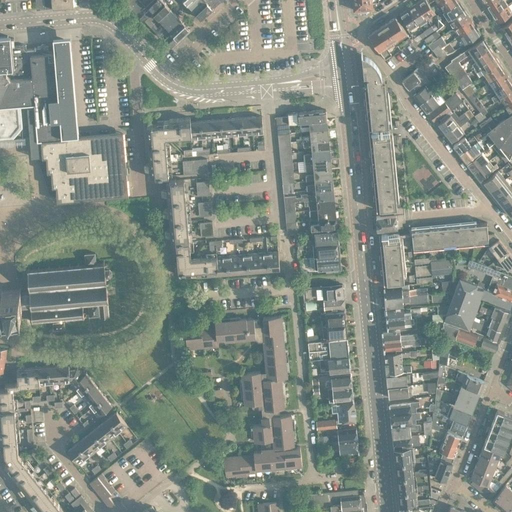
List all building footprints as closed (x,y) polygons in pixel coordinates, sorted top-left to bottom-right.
[(43,0),(45,8),(73,6),(72,0),(43,0)] [(132,9),(141,1),(139,0),(133,0),(128,5),(132,9)] [(147,18),(163,2),(161,0),(151,0),(146,5),(149,9),(139,19),(142,22),(144,20),(147,18)] [(193,0),(188,5),(195,12),(206,1),(206,0),(193,0)] [(219,0),(206,0),(206,1),(195,12),(201,19),(220,1),(220,0),(219,0)] [(368,8),(372,8),(372,2),(378,1),(377,0),(352,0),(353,10),(357,9),(358,11),(360,12),(366,12),(369,10),(368,8)] [(420,0),(416,3),(426,19),(434,13),(430,7),(425,0),(420,0)] [(440,0),(437,2),(437,3),(443,11),(458,1),(456,0),(440,0)] [(487,8),(491,14),(507,4),(504,0),(495,0),(487,6),(488,7),(487,8)] [(145,6),(141,1),(132,9),(136,13),(145,6)] [(460,3),(459,3),(458,1),(443,11),(448,19),(464,9),(460,3)] [(170,8),(163,2),(147,18),(144,20),(149,25),(157,17),(159,19),(170,8)] [(410,8),(408,9),(418,24),(426,19),(416,3),(409,7),(410,8)] [(511,11),(507,4),(491,14),(497,23),(511,12),(511,11)] [(152,28),(157,34),(176,15),(170,8),(159,19),(160,21),(152,28)] [(418,24),(408,9),(407,10),(406,9),(399,14),(410,30),(418,24)] [(448,19),(453,28),(468,18),(467,16),(468,15),(464,9),(448,19)] [(183,22),(176,15),(157,34),(160,37),(168,29),(172,33),(183,22)] [(395,16),(378,28),(389,43),(406,32),(395,16)] [(469,19),(468,18),(453,28),(459,36),(475,25),(470,19),(469,19)] [(511,19),(500,28),(505,36),(511,31),(511,19)] [(170,48),(189,29),(183,22),(172,33),(175,36),(167,44),(170,48)] [(422,30),(425,35),(433,30),(430,25),(422,30)] [(480,34),(475,25),(459,36),(464,44),(480,34)] [(384,46),(389,43),(378,28),(368,34),(379,50),(385,58),(390,54),(384,46)] [(442,35),(438,30),(424,39),(428,44),(432,41),(433,42),(442,35)] [(0,138),(16,137),(16,138),(17,138),(17,139),(18,139),(19,139),(20,139),(21,138),(21,137),(21,136),(29,136),(31,157),(40,156),(41,171),(52,170),(53,185),(57,185),(58,200),(128,195),(123,131),(65,136),(65,135),(78,134),(70,35),(53,36),(54,52),(49,53),(48,46),(34,47),(34,48),(26,49),(25,45),(19,45),(12,46),(11,38),(8,39),(8,36),(0,36),(0,138)] [(442,47),(447,44),(442,36),(433,42),(432,41),(428,44),(432,50),(440,44),(442,47)] [(400,43),(403,47),(411,41),(408,37),(400,43)] [(468,49),(455,57),(458,61),(470,53),(473,57),(489,47),(483,39),(468,49)] [(448,43),(447,44),(442,47),(440,44),(432,50),(439,59),(445,54),(447,55),(454,50),(448,43)] [(493,53),(489,47),(473,57),(476,62),(471,65),(474,68),(478,65),(493,55),(492,54),(493,53)] [(364,87),(369,138),(376,209),(379,208),(396,207),(396,206),(390,143),(397,143),(396,136),(396,134),(389,135),(385,87),(385,86),(384,80),(381,80),(381,74),(379,69),(376,65),(374,62),(370,59),(366,56),(361,54),(363,76),(364,75),(365,87),(364,87)] [(481,69),(484,74),(499,63),(495,57),(494,57),(493,55),(478,65),(474,68),(473,69),(475,73),(481,69)] [(456,72),(454,69),(460,65),(458,61),(455,57),(451,60),(452,61),(445,66),(452,76),(456,72)] [(429,59),(422,64),(426,68),(432,63),(429,59)] [(482,80),(485,85),(486,84),(504,72),(503,70),(504,70),(499,63),(484,74),(486,78),(482,80)] [(466,74),(460,65),(454,69),(456,72),(452,76),(456,81),(466,74)] [(418,67),(402,80),(412,92),(428,80),(418,67)] [(506,73),(505,73),(504,72),(486,84),(488,88),(492,86),(494,90),(510,79),(506,73)] [(456,81),(462,89),(471,82),(466,74),(456,81)] [(511,82),(510,79),(494,90),(497,94),(491,97),(494,102),(500,98),(511,89),(511,82)] [(438,88),(431,94),(420,103),(426,111),(438,102),(435,98),(451,85),(448,81),(438,88)] [(471,82),(462,89),(468,96),(473,92),(476,90),(471,82)] [(413,95),(420,103),(431,94),(438,88),(436,86),(429,91),(425,86),(413,95)] [(511,89),(500,98),(496,100),(499,104),(502,102),(505,106),(511,101),(511,89)] [(431,110),(428,113),(435,122),(462,101),(455,91),(431,110)] [(473,92),(468,96),(474,104),(479,100),(473,92)] [(479,100),(474,104),(480,111),(484,108),(482,106),(483,106),(479,100)] [(453,111),(438,123),(445,132),(471,112),(468,108),(458,117),(453,111)] [(287,113),(288,116),(288,123),(300,122),(309,121),(326,119),(325,109),(287,113)] [(473,115),(471,112),(445,132),(452,141),(464,131),(459,126),(473,115)] [(511,113),(511,114),(495,125),(490,117),(479,124),(485,132),(487,130),(493,137),(495,140),(502,149),(509,158),(510,157),(511,152),(511,113)] [(262,115),(251,116),(253,134),(263,133),(262,115)] [(243,135),(253,134),(251,116),(241,117),(243,135)] [(277,124),(288,123),(288,116),(276,117),(277,124)] [(191,139),(192,139),(190,121),(190,117),(168,119),(168,120),(163,121),(163,124),(146,125),(149,163),(146,163),(144,165),(144,168),(146,169),(150,169),(150,177),(168,175),(165,137),(190,135),(191,139)] [(241,117),(231,118),(232,136),(243,135),(241,117)] [(222,136),(232,136),(231,118),(221,119),(222,136)] [(202,138),(212,137),(211,119),(200,120),(202,138)] [(221,119),(211,119),(212,137),(222,136),(221,119)] [(327,129),(326,119),(309,121),(300,122),(300,126),(309,126),(310,131),(327,129)] [(200,120),(190,121),(192,139),(202,138),(200,120)] [(278,130),(278,134),(289,133),(288,123),(277,124),(277,130),(278,130)] [(302,141),(304,141),(311,140),(328,139),(327,129),(310,131),(310,135),(302,136),(302,141)] [(278,137),(278,143),(290,142),(289,133),(278,134),(278,137)] [(453,145),(459,154),(477,140),(473,135),(467,140),(464,136),(453,145)] [(495,140),(493,137),(486,142),(489,146),(491,143),(495,140)] [(328,139),(311,140),(304,141),(304,146),(311,145),(312,150),(329,148),(328,139)] [(477,140),(459,154),(466,162),(483,148),(477,140)] [(495,140),(491,143),(498,152),(502,149),(495,140)] [(280,150),(280,153),(291,152),(290,142),(278,143),(279,150),(280,150)] [(330,158),(329,148),(312,150),(312,153),(304,154),(304,161),(313,160),(330,158)] [(502,149),(498,152),(505,161),(509,158),(502,149)] [(280,157),(280,163),(292,162),(291,152),(280,153),(280,157)] [(488,160),(482,152),(467,164),(473,172),(485,163),(488,160)] [(182,160),(183,174),(208,172),(207,158),(182,160)] [(331,168),(330,158),(313,160),(304,161),(305,171),(314,170),(331,168)] [(485,163),(473,172),(480,180),(497,166),(495,163),(492,165),(488,160),(485,163)] [(281,169),(282,173),(293,172),(292,162),(280,163),(281,169)] [(332,178),(331,168),(314,170),(314,174),(306,175),(306,180),(314,179),(332,178)] [(498,170),(484,181),(490,190),(505,179),(498,170)] [(294,182),(293,172),(282,173),(282,176),(282,183),(283,183),(291,182),(294,182)] [(315,189),(333,188),(332,178),(314,179),(315,184),(306,185),(307,190),(315,189)] [(167,194),(168,201),(185,200),(184,179),(166,180),(166,188),(163,188),(161,190),(161,193),(163,194),(167,194)] [(490,190),(497,199),(511,187),(505,179),(490,190)] [(197,196),(210,195),(208,180),(196,181),(197,196)] [(283,183),(283,188),(283,189),(284,192),(292,191),(291,182),(283,183)] [(504,207),(511,200),(511,188),(511,187),(497,199),(504,207)] [(334,197),(333,188),(315,189),(316,194),(308,194),(307,193),(301,194),(301,197),(296,197),(296,195),(294,195),(294,201),(304,200),(316,199),(334,197)] [(335,207),(334,197),(316,199),(304,200),(304,206),(309,205),(309,210),(317,209),(335,207)] [(187,220),(185,200),(168,201),(168,208),(165,209),(163,211),(163,213),(165,215),(169,214),(169,222),(187,220)] [(199,216),(211,215),(210,201),(198,202),(199,216)] [(295,211),(294,201),(284,202),(285,208),(286,212),(295,211)] [(403,205),(396,206),(396,207),(379,208),(380,215),(404,212),(403,207),(403,205)] [(336,217),(335,207),(317,209),(309,210),(308,210),(309,220),(311,219),(318,219),(336,217)] [(404,212),(380,215),(376,216),(376,220),(376,222),(375,222),(375,228),(377,228),(377,230),(402,227),(402,222),(405,221),(404,217),(408,216),(407,207),(403,207),(404,212)] [(286,222),(296,221),(295,211),(286,212),(286,215),(285,215),(286,222)] [(337,227),(336,217),(318,219),(311,219),(309,220),(310,229),(337,227)] [(170,235),(171,242),(189,240),(187,220),(169,222),(170,229),(166,229),(165,231),(165,233),(167,235),(170,235)] [(201,236),(213,235),(212,221),(199,222),(201,236)] [(297,231),(296,221),(286,222),(287,232),(297,231)] [(488,246),(498,258),(508,250),(498,238),(494,233),(488,233),(487,222),(476,223),(411,229),(411,234),(412,234),(413,249),(488,242),(488,246)] [(298,246),(305,245),(338,241),(337,229),(311,231),(312,240),(311,240),(311,239),(297,240),(298,246)] [(380,243),(384,284),(404,282),(400,236),(399,236),(398,230),(387,231),(388,233),(381,234),(382,234),(383,243),(380,243)] [(197,274),(197,275),(218,274),(216,256),(190,258),(189,240),(171,242),(174,273),(185,272),(190,272),(191,275),(197,274)] [(340,254),(339,241),(338,241),(305,245),(298,246),(298,249),(306,249),(306,250),(312,249),(313,248),(314,257),(339,254),(340,254)] [(511,254),(508,250),(498,258),(507,270),(511,271),(511,254)] [(268,251),(257,252),(259,270),(269,269),(268,251)] [(269,269),(279,268),(278,251),(268,251),(269,269)] [(58,266),(56,267),(49,267),(49,265),(48,265),(48,267),(39,268),(39,266),(37,266),(38,268),(29,269),(29,267),(27,267),(27,269),(25,269),(25,271),(27,270),(29,289),(27,289),(27,291),(29,290),(29,291),(21,292),(20,289),(17,289),(1,291),(2,296),(1,296),(1,298),(2,298),(3,303),(2,303),(2,304),(3,310),(22,308),(22,306),(30,305),(32,318),(30,318),(30,320),(32,319),(32,321),(33,321),(33,319),(41,319),(41,321),(42,321),(42,319),(52,318),(52,320),(53,320),(53,322),(52,322),(53,330),(64,329),(64,321),(63,321),(63,319),(64,319),(64,317),(72,316),(72,318),(74,318),(74,316),(82,316),(82,318),(84,317),(84,315),(86,315),(86,314),(84,314),(83,303),(88,302),(89,314),(99,313),(99,316),(109,316),(106,283),(108,283),(108,281),(106,281),(105,277),(110,276),(111,274),(111,270),(109,268),(104,269),(104,264),(106,264),(106,262),(104,262),(104,261),(102,261),(102,263),(96,263),(95,252),(84,253),(85,264),(79,265),(78,263),(77,263),(77,265),(70,265),(70,263),(68,263),(69,265),(60,266),(59,264),(58,264),(58,266)] [(259,270),(257,252),(247,253),(249,271),(259,270)] [(247,253),(237,254),(238,272),(249,271),(247,253)] [(238,272),(237,254),(226,255),(228,273),(238,272)] [(340,267),(339,254),(314,257),(315,269),(340,267)] [(226,255),(216,256),(218,274),(228,273),(226,255)] [(469,258),(467,264),(473,267),(475,261),(469,258)] [(430,261),(432,275),(451,273),(450,259),(430,261)] [(487,266),(486,265),(483,271),(492,275),(490,280),(511,288),(511,275),(501,271),(492,268),(487,266)] [(455,289),(450,302),(449,305),(446,313),(443,320),(469,330),(470,326),(473,320),(480,300),(479,299),(483,289),(475,287),(477,284),(459,277),(459,279),(455,289)] [(455,289),(459,279),(441,281),(442,291),(455,289)] [(492,293),(511,300),(511,288),(490,280),(487,289),(492,291),(492,293)] [(344,307),(343,295),(342,284),(319,286),(319,285),(302,287),(305,311),(344,307)] [(408,284),(384,286),(385,296),(420,293),(420,287),(408,288),(408,284)] [(431,293),(432,301),(447,300),(447,292),(431,293)] [(386,307),(403,305),(403,300),(409,299),(409,303),(428,301),(427,293),(420,293),(385,296),(385,299),(382,300),(382,306),(386,307)] [(490,316),(506,322),(510,311),(494,305),(492,309),(481,305),(479,311),(488,314),(490,315),(490,316)] [(403,307),(386,309),(387,319),(415,316),(426,315),(426,309),(420,310),(420,308),(412,309),(412,311),(403,312),(403,307)] [(321,312),(322,324),(345,322),(344,310),(321,312)] [(442,313),(433,314),(433,325),(440,325),(442,325),(442,321),(442,313)] [(502,331),(506,322),(490,316),(490,315),(488,314),(486,320),(480,318),(478,322),(480,323),(484,324),(502,331)] [(284,353),(285,353),(283,338),(282,338),(281,323),(282,323),(281,315),(268,316),(263,317),(263,320),(264,320),(265,327),(254,328),(253,318),(246,319),(246,318),(238,318),(238,320),(223,321),(223,320),(215,321),(215,327),(206,328),(206,326),(195,327),(195,329),(185,330),(186,337),(185,337),(186,349),(195,348),(194,347),(210,345),(210,347),(218,346),(217,339),(224,339),(224,337),(239,336),(239,337),(255,336),(255,339),(258,341),(265,340),(266,356),(267,356),(269,370),(268,370),(260,371),(260,370),(241,372),(242,380),(243,380),(244,395),(243,395),(244,403),(261,402),(262,416),(261,416),(262,424),(253,424),(253,425),(254,425),(255,432),(253,432),(254,441),(275,439),(276,446),(276,449),(268,449),(269,451),(261,451),(261,450),(253,451),(254,454),(246,454),(247,455),(232,457),(231,456),(223,457),(224,468),(225,468),(225,475),(235,474),(236,477),(247,475),(246,473),(256,472),(256,469),(263,468),(263,467),(270,466),(270,468),(278,467),(278,466),(293,464),(293,465),(302,464),(300,452),(300,446),(292,447),(292,445),(294,444),(293,436),(292,436),(290,421),(291,421),(291,413),(276,414),(276,408),(284,407),(283,399),(282,399),(280,384),(282,384),(281,377),(287,376),(286,368),(285,368),(284,353)] [(416,321),(415,316),(387,319),(387,322),(385,323),(386,327),(387,328),(387,329),(405,327),(404,322),(416,321)] [(485,335),(499,340),(502,331),(484,324),(480,323),(478,322),(473,320),(470,326),(481,330),(481,329),(487,331),(485,335)] [(442,325),(440,325),(440,326),(440,333),(473,345),(474,342),(478,344),(479,343),(480,344),(479,346),(490,350),(494,352),(498,342),(494,341),(442,321),(442,325)] [(324,337),(346,335),(345,322),(322,324),(324,337)] [(399,329),(382,331),(383,341),(417,337),(417,333),(400,335),(399,329)] [(318,333),(308,334),(308,341),(318,340),(318,333)] [(318,340),(308,341),(310,359),(316,358),(329,357),(348,355),(348,350),(347,342),(347,337),(318,340)] [(383,341),(384,351),(401,349),(401,344),(411,343),(412,345),(424,344),(424,337),(417,337),(383,341)] [(452,350),(454,344),(443,340),(441,345),(452,350)] [(439,358),(437,374),(441,375),(443,364),(446,364),(447,356),(456,359),(458,353),(441,346),(439,358)] [(417,350),(384,353),(385,363),(402,361),(402,356),(418,355),(417,350)] [(348,355),(329,357),(330,371),(350,369),(348,355)] [(403,366),(402,361),(385,363),(386,373),(411,371),(410,365),(403,366)] [(68,364),(58,365),(59,383),(70,382),(68,365),(68,364)] [(70,382),(71,383),(85,373),(78,364),(68,365),(70,382)] [(58,365),(56,365),(48,366),(49,384),(59,383),(58,365)] [(48,366),(37,367),(39,385),(49,384),(48,366)] [(39,385),(37,367),(16,368),(18,382),(4,383),(5,389),(0,389),(0,410),(14,409),(13,388),(19,388),(19,386),(39,385)] [(454,381),(479,390),(483,380),(458,370),(454,381)] [(85,372),(85,373),(71,383),(78,392),(92,380),(85,372)] [(412,372),(386,375),(387,385),(413,382),(412,372)] [(350,373),(331,375),(332,388),(352,386),(352,384),(350,373)] [(98,388),(92,380),(78,392),(84,400),(98,388)] [(410,385),(387,387),(388,397),(411,395),(410,385)] [(332,388),(328,388),(329,396),(333,395),(334,401),(353,399),(352,386),(332,388)] [(475,402),(479,392),(466,387),(464,391),(450,387),(448,392),(453,393),(462,397),(475,402)] [(84,400),(90,408),(104,396),(98,388),(84,400)] [(454,405),(471,411),(475,402),(462,397),(453,393),(451,398),(456,400),(454,405)] [(111,405),(104,396),(90,408),(97,416),(111,405)] [(336,403),(331,404),(332,412),(337,411),(338,420),(342,420),(342,422),(355,421),(353,401),(340,403),(340,404),(337,405),(336,403)] [(419,401),(389,404),(390,414),(416,411),(415,406),(419,406),(419,401)] [(447,415),(467,423),(471,413),(450,405),(447,415)] [(0,430),(16,429),(14,409),(0,410),(0,430)] [(510,434),(511,431),(511,428),(511,422),(509,421),(511,415),(497,409),(490,426),(499,430),(510,434)] [(445,426),(463,433),(467,423),(447,415),(438,412),(433,410),(432,417),(437,418),(447,422),(445,426)] [(127,425),(116,411),(108,418),(119,432),(127,425)] [(419,411),(416,411),(390,414),(391,425),(416,422),(415,418),(420,418),(419,411)] [(111,438),(119,432),(108,418),(100,424),(111,438)] [(337,427),(336,419),(316,421),(317,429),(337,427)] [(431,434),(431,427),(432,423),(432,421),(423,422),(424,434),(431,434)] [(111,438),(100,424),(92,431),(103,445),(111,438)] [(419,424),(391,427),(392,437),(411,435),(410,430),(419,429),(419,424)] [(496,438),(499,430),(490,426),(488,426),(485,432),(488,432),(487,435),(496,438)] [(338,435),(331,436),(332,442),(335,442),(339,441),(357,439),(356,427),(337,429),(338,435)] [(4,464),(17,481),(31,469),(18,453),(16,429),(0,430),(0,451),(4,451),(4,454),(9,460),(4,464)] [(503,451),(510,434),(499,430),(496,438),(487,435),(484,443),(501,450),(501,451),(503,451)] [(92,431),(84,437),(95,451),(103,445),(92,431)] [(443,441),(458,446),(462,436),(447,431),(443,441)] [(411,440),(411,435),(392,437),(393,447),(421,444),(420,439),(411,440)] [(84,437),(76,443),(87,457),(95,451),(84,437)] [(339,441),(335,442),(336,447),(339,446),(340,453),(358,451),(357,439),(339,441)] [(441,458),(452,462),(458,446),(443,441),(438,439),(436,446),(440,448),(439,451),(443,452),(441,458)] [(79,464),(87,457),(76,443),(67,450),(79,464)] [(480,452),(498,458),(501,451),(501,450),(484,443),(480,452)] [(410,447),(394,449),(395,463),(411,462),(410,447)] [(495,467),(498,458),(480,452),(477,460),(495,467)] [(439,477),(445,479),(452,462),(441,458),(427,453),(429,473),(439,477)] [(477,460),(474,469),(491,475),(495,467),(477,460)] [(412,472),(411,462),(395,463),(397,478),(412,476),(427,475),(426,469),(419,469),(419,471),(412,472)] [(43,468),(48,474),(52,471),(47,465),(43,468)] [(44,485),(31,469),(17,481),(21,486),(19,489),(18,491),(20,493),(22,493),(25,491),(30,497),(44,485)] [(488,484),(491,475),(474,469),(470,477),(473,479),(470,482),(489,498),(496,490),(488,484)] [(97,476),(89,482),(102,498),(104,497),(104,498),(103,499),(110,508),(115,504),(108,496),(111,493),(115,490),(111,485),(110,486),(104,478),(105,477),(102,473),(101,473),(97,476)] [(413,486),(412,476),(397,478),(398,492),(414,491),(422,490),(422,485),(413,486)] [(431,496),(438,499),(445,479),(439,477),(438,481),(429,478),(431,496)] [(60,481),(56,484),(60,490),(65,487),(60,481)] [(496,504),(494,506),(496,508),(511,490),(511,489),(505,484),(491,500),(496,504)] [(38,507),(41,511),(42,511),(56,502),(56,501),(44,485),(30,497),(34,502),(31,504),(31,507),(33,509),(35,509),(38,507)] [(74,487),(70,490),(75,496),(79,493),(74,487)] [(357,489),(303,494),(304,509),(312,508),(311,511),(366,511),(365,510),(365,507),(365,506),(364,502),(365,501),(364,496),(363,495),(363,494),(360,494),(358,494),(357,489)] [(501,508),(505,511),(511,503),(511,490),(496,508),(499,511),(501,508)] [(429,498),(415,500),(414,491),(398,492),(399,507),(429,504),(429,499),(429,498)] [(64,495),(69,501),(74,498),(69,492),(64,495)] [(64,511),(56,501),(56,502),(42,511),(94,511),(81,495),(70,503),(74,507),(80,502),(86,510),(84,511),(64,511)] [(279,511),(280,511),(277,511),(276,501),(269,502),(269,501),(258,503),(258,511),(260,511),(259,511),(279,511)]
